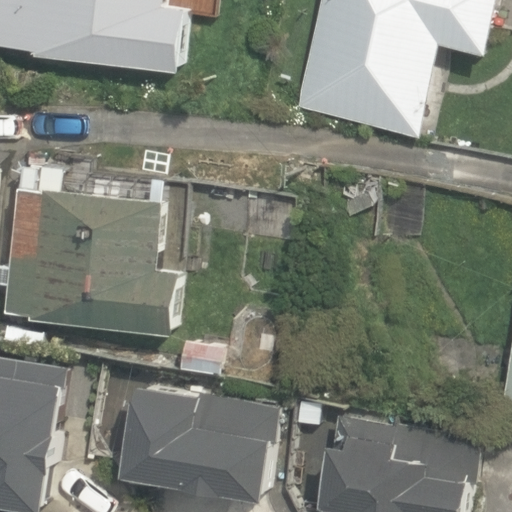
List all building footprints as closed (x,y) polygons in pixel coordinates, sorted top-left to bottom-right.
[(43,49),(189,65),(195,0),(0,0),(0,12),(1,13),(0,25),(0,39),(44,43),(43,49)] [(497,48),(508,0),(328,0),(304,105),(428,134),(452,36),(497,48)] [(169,261),(176,191),(58,180),(51,247),(37,245),(36,250),(22,249),(16,306),(41,308),(40,312),(183,328),(191,264),(169,261)] [(235,339),(194,333),(190,361),(230,368),(235,339)] [(0,494),(53,504),(60,459),(62,459),(68,425),(65,424),(77,361),(0,348),(0,494)] [(290,399),(149,376),(134,467),(276,490),(290,399)] [(402,417),(400,431),(345,421),(333,499),(410,511),(472,511),(478,477),(482,478),(488,431),(402,417)]
